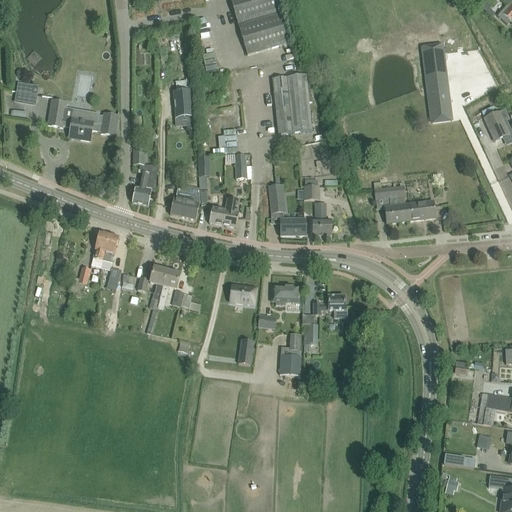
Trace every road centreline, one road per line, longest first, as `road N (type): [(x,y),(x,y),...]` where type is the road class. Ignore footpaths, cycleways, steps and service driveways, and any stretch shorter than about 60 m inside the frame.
road 1 (secondary): [(329,259),(250,253),(149,230),(0,175)]
road 2 (track): [(185,511),(183,430),(227,249)]
road 3 (secondary): [(429,387),(431,339),(408,292),(366,261),(329,259)]
road 4 (secondary): [(329,259),(400,299),(423,342),(429,387)]
road 5 (residential): [(354,246),(390,252),(511,242)]
road 6 (secondary): [(417,511),(429,387)]
